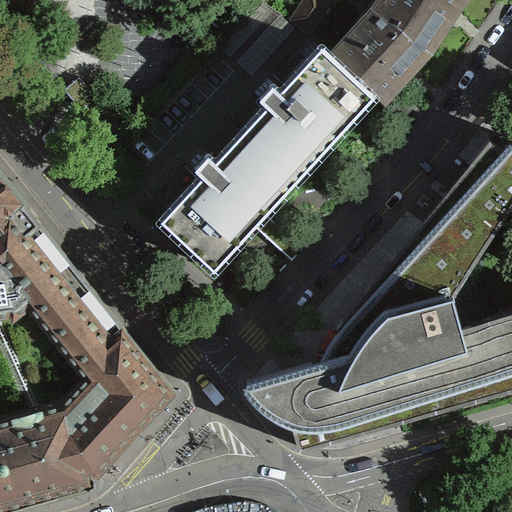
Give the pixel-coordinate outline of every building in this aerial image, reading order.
[(308,36),(328,6),(318,0),(303,0),(289,23),(308,36)] [(380,0),(374,10),(426,50),(436,35),(445,21),(449,23),(456,13),(452,10),(458,0),(380,0)] [(374,10),(331,57),(373,96),(379,101),(390,89),(398,81),(401,83),(409,74),(406,72),(426,50),(374,10)] [(194,169),(200,175),(158,221),(212,271),(341,131),(373,96),(331,57),(330,57),(319,47),(277,93),(270,87),(259,100),(265,105),(212,162),(206,156),(194,169)] [(94,100),(77,79),(62,92),(67,98),(79,113),(94,100)] [(334,329),(338,332),(325,355),(319,366),(247,382),(245,384),(242,385),(257,403),(276,416),(286,421),(287,418),(289,419),(297,449),(511,388),(511,309),(495,315),(478,254),(511,203),(511,144),(511,145),(510,143),(505,149),(501,153),(487,142),(334,329)] [(93,480),(96,477),(99,474),(98,473),(173,393),(22,205),(23,204),(0,174),(0,511),(16,511),(27,509),(27,508),(38,505),(38,503),(95,487),(93,480)]
